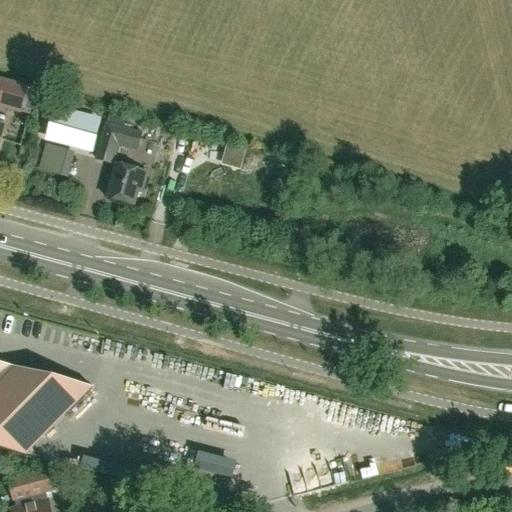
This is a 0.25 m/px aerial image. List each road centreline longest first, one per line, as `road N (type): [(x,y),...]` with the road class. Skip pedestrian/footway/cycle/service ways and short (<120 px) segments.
road 1 (primary): [(511,370),(408,358),(0,247)]
road 2 (unclassified): [(392,511),(511,481)]
